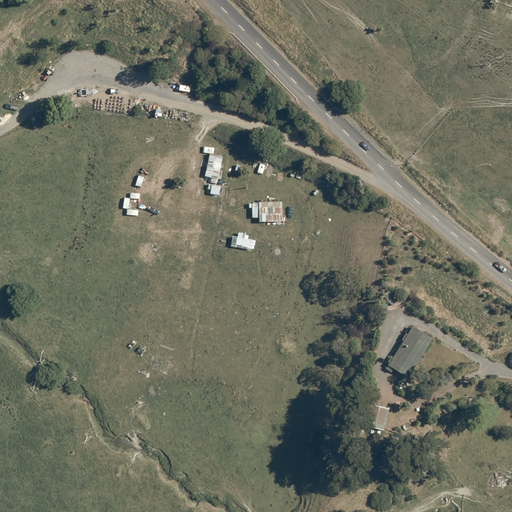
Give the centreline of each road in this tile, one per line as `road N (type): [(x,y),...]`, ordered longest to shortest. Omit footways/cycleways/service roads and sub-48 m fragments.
road 1 (unclassified): [(208,0),(342,143),(451,238),(511,279)]
road 2 (track): [(0,115),(47,110),(147,122),(379,175)]
